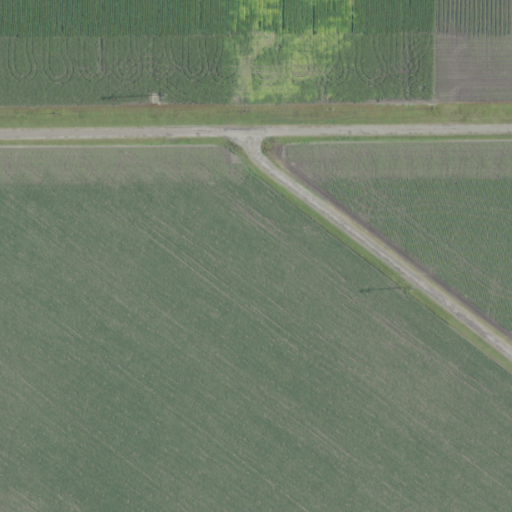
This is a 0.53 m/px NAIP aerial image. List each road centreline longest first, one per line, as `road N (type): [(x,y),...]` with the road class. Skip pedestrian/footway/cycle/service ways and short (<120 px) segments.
road 1 (residential): [(0,128),(511,120)]
road 2 (residential): [(262,123),(271,160),(511,339)]
